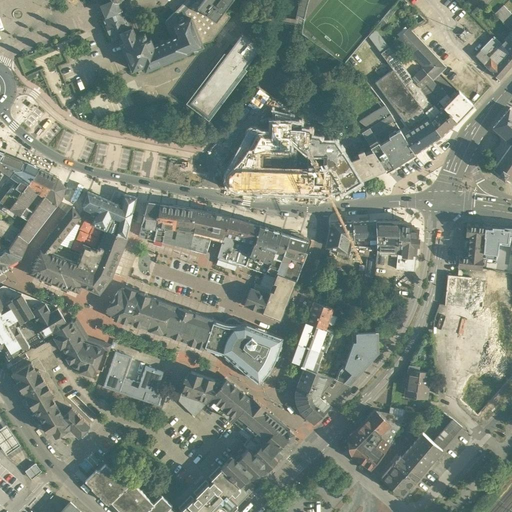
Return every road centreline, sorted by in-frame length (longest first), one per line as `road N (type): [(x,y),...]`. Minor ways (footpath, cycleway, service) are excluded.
road 1 (tertiary): [(325,207),(246,201),(84,169),(29,140),(0,103)]
road 2 (secondary): [(320,439),(353,414),(411,345),(436,271),(439,203)]
road 3 (residential): [(156,271),(229,297),(243,313),(288,330),(325,207)]
road 4 (secondary): [(439,203),(427,218),(422,269),(396,339),(328,414),(320,439)]
road 5 (residential): [(0,381),(69,484),(100,511)]
road 6 (secondary): [(439,203),(475,127),(511,83)]
